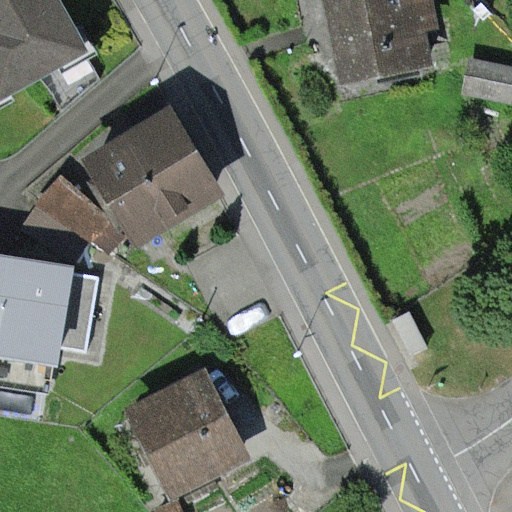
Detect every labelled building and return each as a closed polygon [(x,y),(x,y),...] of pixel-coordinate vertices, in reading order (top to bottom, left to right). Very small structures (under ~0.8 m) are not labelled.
[(0,0),(0,99),(87,52),(58,0),(0,0)] [(432,0),(321,0),(339,86),(434,67),(427,33),(439,31),(432,0)] [(511,69),(470,62),(464,95),(511,103),(511,69)] [(168,106),(79,160),(132,249),(222,195),(168,106)] [(74,267),(0,255),(0,358),(57,367),(60,348),(85,352),(97,279),(73,275),(74,267)] [(207,371),(127,408),(169,499),(249,461),(207,371)]
